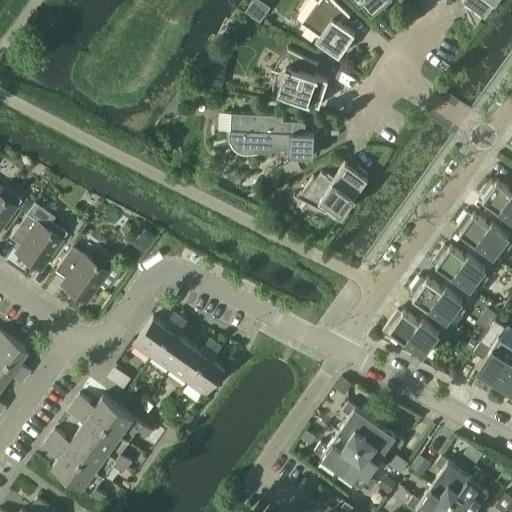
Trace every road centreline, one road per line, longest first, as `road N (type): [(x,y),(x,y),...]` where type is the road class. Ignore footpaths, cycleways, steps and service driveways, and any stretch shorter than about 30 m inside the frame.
road 1 (residential): [(338,349),(169,268),(105,336),(73,336)]
road 2 (residential): [(338,349),(488,138)]
road 3 (residential): [(289,500),(252,474),(338,349)]
road 4 (residential): [(511,440),(338,349)]
road 5 (residential): [(488,138),(378,61)]
road 6 (residential): [(0,438),(73,336)]
